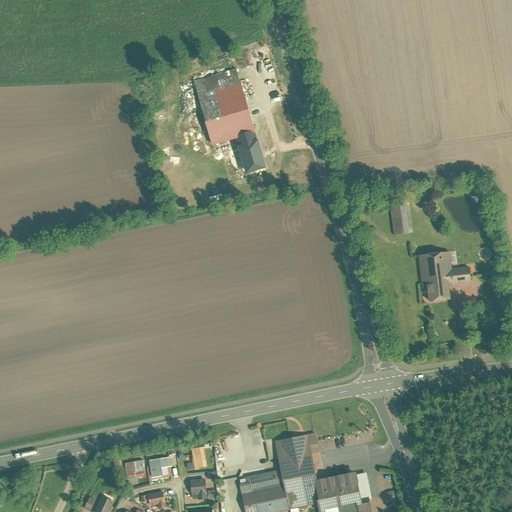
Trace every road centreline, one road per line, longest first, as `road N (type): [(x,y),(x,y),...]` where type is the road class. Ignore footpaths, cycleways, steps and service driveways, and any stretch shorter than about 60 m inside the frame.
road 1 (tertiary): [(386,387),(271,0)]
road 2 (tertiary): [(386,387),(0,464)]
road 3 (tertiary): [(422,511),(386,387)]
road 4 (tertiary): [(511,368),(386,387)]
